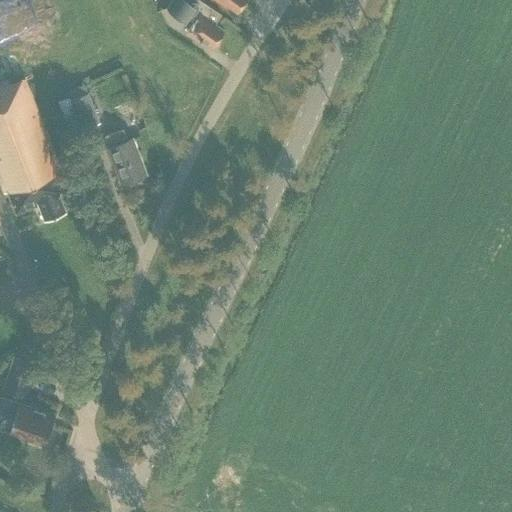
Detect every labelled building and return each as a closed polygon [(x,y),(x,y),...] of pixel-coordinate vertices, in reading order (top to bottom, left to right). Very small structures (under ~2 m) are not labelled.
[(187,16),(195,22),(188,32),(200,40),(202,38),(213,46),(224,30),(215,23),(221,14),(200,0),(173,0),(167,8),(184,20),(187,16)] [(245,0),(217,0),(224,5),(226,3),(237,11),(245,0)] [(59,193),(69,189),(25,77),(11,83),(9,78),(0,81),(0,181),(4,192),(8,191),(16,212),(39,203),(45,218),(66,210),(59,193)] [(85,84),(70,90),(73,98),(88,92),(85,84)] [(84,128),(99,122),(88,92),(73,98),(84,128)] [(71,96),(58,101),(67,128),(80,124),(71,96)] [(123,182),(145,173),(131,138),(128,139),(123,128),(105,135),(109,146),(123,182)] [(37,363),(14,355),(2,389),(25,397),(37,363)] [(50,427),(54,414),(0,395),(0,413),(14,418),(11,429),(14,430),(13,432),(24,436),(24,433),(45,440),(46,437),(49,438),(52,427),(50,427)]
